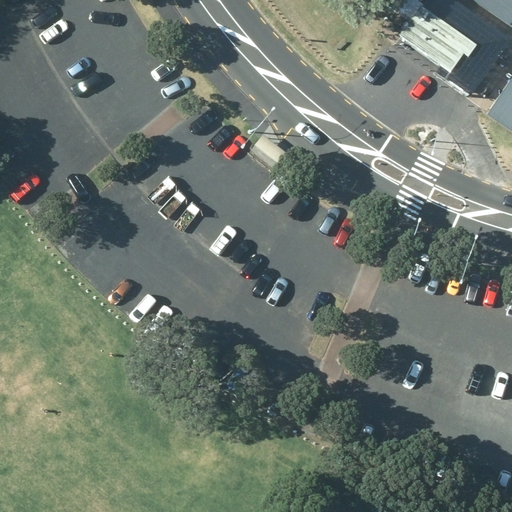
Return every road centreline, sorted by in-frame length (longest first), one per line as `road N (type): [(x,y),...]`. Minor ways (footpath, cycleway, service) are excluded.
road 1 (secondary): [(511,242),(409,202),(362,174),(257,89),(180,0)]
road 2 (secondary): [(232,0),(320,98),(429,168),(511,200)]
